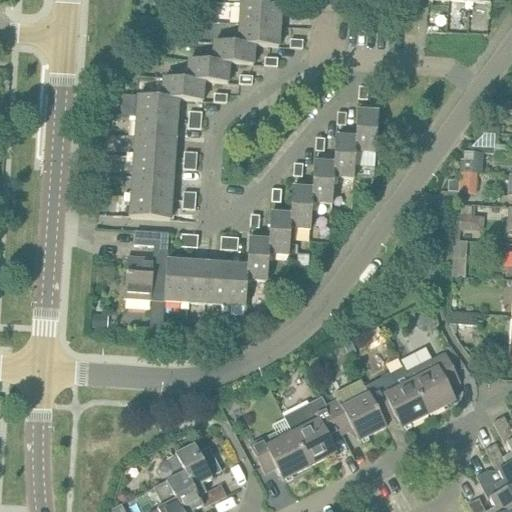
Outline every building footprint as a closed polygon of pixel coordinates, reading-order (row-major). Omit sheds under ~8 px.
[(464,9),(468,9),(469,0),(448,0),(449,2),(465,3),(464,9)] [(469,0),(468,9),(472,10),(472,3),(489,5),(489,0),(469,0)] [(172,4),(171,20),(184,21),(185,5),(172,4)] [(240,5),(239,25),(280,28),(281,8),(240,5)] [(304,18),(305,9),(292,8),(292,17),(304,18)] [(278,49),(280,28),(239,25),(238,40),(232,40),(231,44),(231,45),(254,47),(278,49)] [(289,49),(302,50),(303,41),(290,40),(289,49)] [(206,63),(229,65),(253,67),(254,47),(231,45),(231,44),(214,43),(213,59),(206,58),(206,62),(206,63)] [(264,67),(277,68),(278,60),(265,59),(264,67)] [(228,85),(229,65),(206,63),(206,62),(188,61),(187,77),(181,77),(181,80),(181,81),(204,83),(228,85)] [(239,86),(252,86),(252,78),(239,77),(239,86)] [(155,100),(178,101),(202,103),(204,83),(181,81),(181,80),(163,79),(162,95),(156,95),(155,98),(155,100)] [(359,88),(358,101),(367,101),(368,89),(359,88)] [(213,104),(226,105),(227,96),(214,95),(213,104)] [(130,113),(130,118),(177,121),(178,101),(155,100),(155,98),(138,97),(136,114),(130,113)] [(511,102),(505,102),(497,114),(511,115),(511,102)] [(357,112),(355,139),(355,153),(356,153),(375,154),(378,113),(357,112)] [(189,113),(188,121),(201,122),(202,114),(189,113)] [(337,114),(336,126),(345,127),(346,114),(337,114)] [(176,141),(177,121),(130,118),(130,121),(136,121),(135,138),(176,141)] [(492,120),(482,134),(499,135),(500,128),(497,124),(492,120)] [(200,131),(201,122),(188,121),(187,130),(200,131)] [(174,161),(176,141),(135,138),(134,154),(127,154),(126,158),(174,161)] [(355,153),(355,139),(336,138),(334,165),(333,178),(334,179),(354,180),(356,153),(355,153)] [(316,139),(315,152),(324,153),(325,140),(316,139)] [(473,147),(469,152),(507,155),(508,146),(494,145),(494,149),(473,147)] [(183,162),(196,163),(197,154),(184,153),(183,162)] [(173,181),(174,161),(126,158),(126,161),(133,161),(132,179),(173,181)] [(459,173),(467,174),(477,174),(478,162),(463,161),(460,164),(459,173)] [(196,163),(183,162),(183,171),(196,171),(196,163)] [(314,163),(312,190),(311,204),(312,204),(332,206),(334,179),(333,178),(334,165),(314,163)] [(294,165),(293,178),(302,178),(303,165),(294,165)] [(124,194),(124,198),(171,201),(173,181),(132,179),(131,194),(124,194)] [(448,183),(448,194),(458,194),(459,183),(448,183)] [(311,204),(312,190),(292,189),(290,216),(289,230),(291,230),(310,231),(312,204),(311,204)] [(272,190),(271,203),(280,204),(281,191),(272,190)] [(183,193),(182,202),(195,203),(196,194),(183,193)] [(170,222),(171,201),(124,198),(124,201),(130,201),(129,219),(170,222)] [(195,203),(182,202),(182,210),(195,211),(195,203)] [(471,217),(472,208),(461,207),(460,217),(471,218),(471,217)] [(290,245),(291,230),(289,230),(290,216),(271,215),(269,242),(268,255),(269,255),(289,257),(290,245)] [(250,216),(250,229),(259,230),(259,217),(250,216)] [(471,218),(460,217),(460,231),(482,232),(483,217),(471,217),(471,218)] [(125,300),(164,303),(167,262),(169,235),(135,232),(134,247),(154,248),(153,261),(140,260),(140,262),(133,262),(133,259),(128,259),(128,258),(127,258),(124,301),(125,301),(125,300)] [(180,248),(188,249),(189,236),(181,236),(180,248)] [(189,236),(188,249),(197,250),(198,237),(189,236)] [(229,252),(230,239),(221,238),(220,251),(229,252)] [(238,240),(230,239),(229,252),(237,252),(238,240)] [(267,282),(269,255),(268,255),(269,242),(249,240),(247,267),(246,281),(247,281),(267,282)] [(453,241),(452,277),(465,278),(467,242),(453,241)] [(289,257),(289,261),(296,261),(296,269),(308,270),(309,255),(297,255),(297,246),(290,245),(289,257)] [(187,263),(167,262),(164,303),(181,304),(181,310),(184,310),(187,263)] [(207,265),(187,263),(184,310),(188,311),(188,304),(204,305),(207,265)] [(221,313),(224,313),(227,266),(207,265),(204,305),(221,306),(221,313)] [(245,308),(247,281),(246,281),(247,267),(227,266),(224,313),(228,313),(229,307),(245,308)] [(477,315),(450,314),(449,325),(476,327),(477,315)] [(89,328),(107,329),(108,316),(90,315),(89,328)] [(351,342),(343,346),(348,357),(356,352),(351,342)] [(406,375),(410,383),(411,383),(428,416),(455,402),(448,390),(460,384),(445,355),(406,375)] [(317,359),(306,364),(312,375),(323,370),(317,359)] [(368,395),(368,396),(383,423),(395,417),(401,430),(428,416),(411,383),(410,383),(398,390),(394,382),(390,378),(385,378),(381,380),(379,384),(381,388),(368,395)] [(386,429),(383,423),(368,396),(368,395),(361,382),(335,395),(338,401),(326,408),(340,436),(352,430),(359,443),(386,429)] [(283,418),(292,435),(309,468),(336,454),(330,442),(340,436),(326,408),(321,399),(283,418)] [(504,446),(506,446),(511,442),(511,431),(511,432),(504,418),(493,424),(504,446)] [(292,435),(279,441),(275,434),(250,447),(264,475),(276,469),(282,482),(309,468),(292,435)] [(496,473),(497,473),(511,465),(511,442),(506,446),(511,455),(503,459),(495,445),(484,451),(496,473)] [(175,456),(184,473),(185,473),(203,508),(204,510),(226,498),(221,487),(206,494),(202,486),(212,481),(210,478),(220,472),(208,449),(198,454),(194,446),(175,456)] [(511,465),(497,473),(502,482),(494,487),(487,472),(476,478),(488,501),(489,500),(511,488),(511,465)] [(195,511),(203,508),(185,473),(184,473),(166,483),(175,501),(175,500),(181,511),(195,511)] [(470,511),(510,511),(511,511),(511,488),(489,500),(494,510),(490,511),(484,511),(478,500),(467,506),(470,511)] [(181,511),(175,500),(175,501),(157,510),(158,511),(181,511)]
